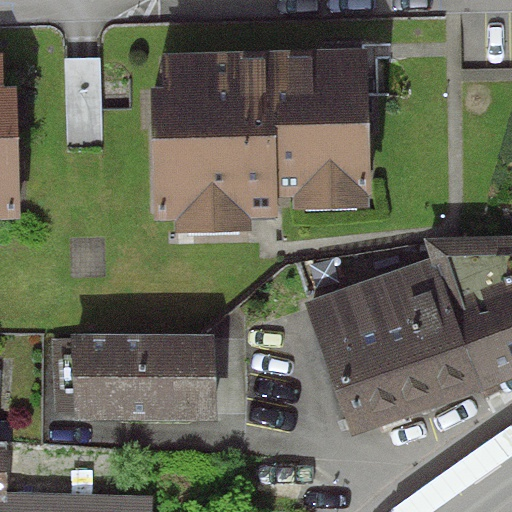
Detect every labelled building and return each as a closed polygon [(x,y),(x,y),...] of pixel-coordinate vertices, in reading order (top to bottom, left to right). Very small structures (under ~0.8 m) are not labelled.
[(368,44),(161,51),(162,84),(147,85),(152,220),(175,219),(175,233),(251,230),(250,217),(278,216),(277,196),(293,196),(294,209),(368,207),(367,193),(373,193),(368,44)] [(5,51),(0,51),(0,218),(21,218),(17,84),(5,84),(5,51)] [(101,58),(65,59),(68,151),(104,149),(101,58)] [(429,257),(303,302),(349,436),(484,390),(511,377),(511,236),(424,238),(429,257)] [(214,335),(72,336),(73,419),(215,419),(214,335)] [(6,493),(0,493),(0,511),(149,511),(150,497),(6,493)]
